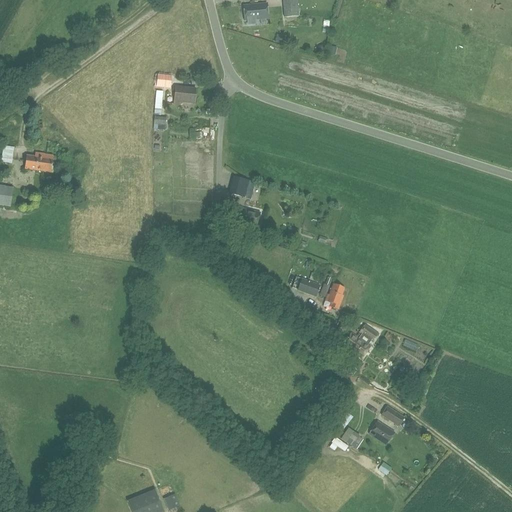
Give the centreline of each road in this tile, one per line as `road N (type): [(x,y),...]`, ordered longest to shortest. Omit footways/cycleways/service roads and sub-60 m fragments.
road 1 (unclassified): [(511,175),(245,88),(222,57),(209,0)]
road 2 (unknown): [(232,75),(218,172),(224,242),(243,270),(365,366)]
